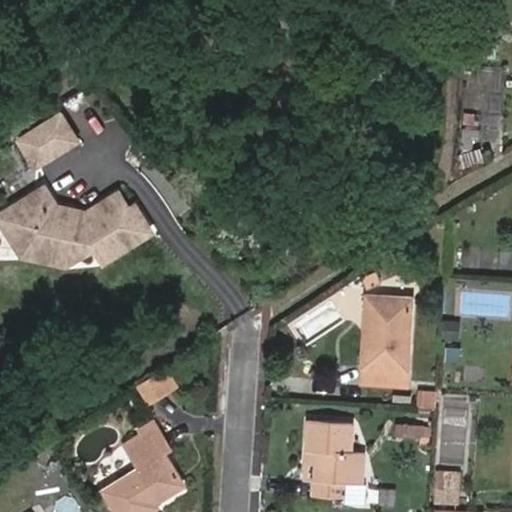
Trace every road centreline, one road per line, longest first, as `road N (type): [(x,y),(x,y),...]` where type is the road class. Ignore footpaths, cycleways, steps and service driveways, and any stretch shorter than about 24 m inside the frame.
road 1 (unknown): [(250,326),(185,282),(99,173)]
road 2 (residential): [(250,326),(239,511)]
